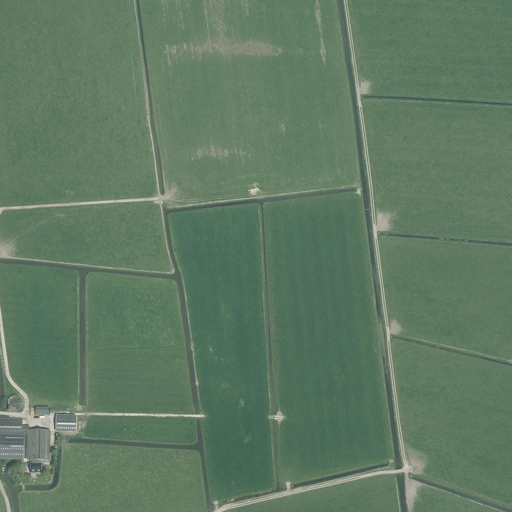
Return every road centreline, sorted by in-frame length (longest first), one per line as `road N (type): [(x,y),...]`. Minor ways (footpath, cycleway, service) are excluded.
road 1 (track): [(345,0),(404,468),(215,511)]
road 2 (track): [(0,413),(203,416)]
road 3 (track): [(161,198),(0,209)]
